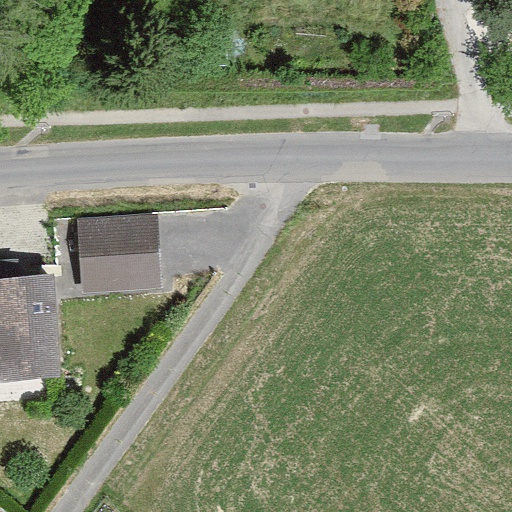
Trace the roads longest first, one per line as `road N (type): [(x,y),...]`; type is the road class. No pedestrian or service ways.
road 1 (residential): [(279,159),(264,223),(241,273),(63,511)]
road 2 (residential): [(279,159),(0,171)]
road 3 (residential): [(511,162),(279,159)]
